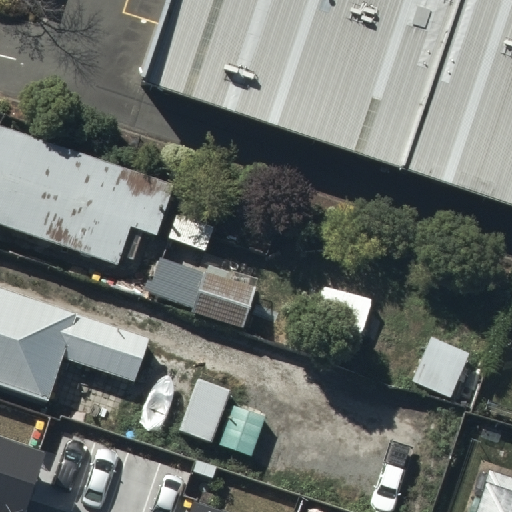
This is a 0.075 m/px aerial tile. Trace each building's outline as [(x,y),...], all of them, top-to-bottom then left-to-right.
[(511,0),(172,0),(148,78),(511,204),(511,0)] [(170,174),(0,115),(0,217),(115,257),(128,218),(152,226),(170,174)] [(192,299),(241,316),(254,277),(204,261),(192,299)] [(362,335),(374,296),(323,280),(311,319),(362,335)] [(144,332),(0,286),(0,372),(42,386),(55,346),(132,370),(144,332)] [(466,346),(425,330),(407,377),(447,393),(466,346)] [(210,440),(230,384),(195,372),(175,427),(210,440)] [(266,410),(231,398),(216,444),(252,455),(266,410)] [(0,436),(0,511),(19,511),(40,449),(0,436)] [(511,511),(511,468),(485,460),(467,511),(445,511),(435,509),(434,511),(511,511)] [(224,511),(193,501),(189,511),(224,511)]
